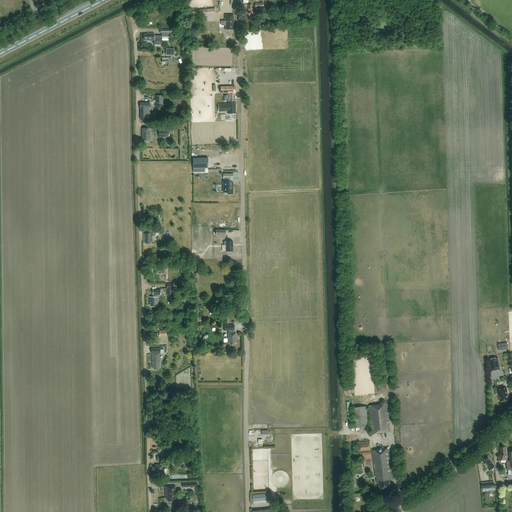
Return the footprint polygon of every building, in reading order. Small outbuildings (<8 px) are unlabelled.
[(263,3),(255,3),(255,11),(264,11),(263,3)] [(224,15),(225,21),(221,21),(221,26),(225,26),(225,28),(226,28),(226,30),(234,30),(234,15),(224,15)] [(162,35),(154,35),(154,33),(146,33),(146,35),(144,35),(144,39),(145,39),(145,41),(154,41),(154,45),(162,45),(162,35)] [(228,101),(228,103),(218,104),(218,111),(228,111),(228,114),(236,114),(235,101),(233,101),(233,100),(231,100),(231,101),(228,101)] [(149,108),(149,103),(140,103),(140,108),(141,108),(141,109),(140,109),(140,118),(141,118),(141,120),(146,120),(146,118),(147,118),(147,109),(146,109),(146,108),(149,108)] [(150,141),(150,128),(142,128),(142,141),(150,141)] [(208,158),(193,158),(193,168),(197,168),(208,168),(208,158)] [(233,192),(233,183),(230,183),(230,181),(223,181),(223,185),(225,185),(225,192),(227,192),(227,194),(232,194),(232,192),(233,192)] [(152,242),(152,236),(154,236),(154,234),(155,228),(149,228),(149,233),(144,233),(144,242),(145,242),(145,244),(151,244),(151,242),(152,242)] [(233,251),(233,241),(226,241),(224,241),(224,245),(226,245),(226,251),(233,251)] [(160,290),(153,290),(153,297),(149,297),(149,305),(151,305),(151,306),(155,306),(155,305),(158,305),(158,297),(157,297),(157,295),(160,295),(160,290)] [(224,325),(224,330),(228,330),(228,343),(230,343),(230,345),(235,345),(235,343),(236,343),(236,339),(236,335),(236,333),(234,333),(234,331),(234,325),(224,325)] [(160,353),(160,348),(152,349),(152,348),(151,348),(151,353),(152,353),(152,368),(154,368),(154,369),(158,369),(158,367),(160,367),(160,357),(160,353)] [(496,358),(489,359),(491,371),(498,369),(496,358)] [(507,388),(497,390),(498,394),(499,394),(500,402),(509,400),(507,388)] [(369,406),(372,434),(390,432),(387,404),(369,406)] [(353,408),(355,428),(368,426),(366,406),(353,408)] [(357,452),(371,451),(370,441),(356,443),(357,452)] [(393,479),(389,449),(372,451),(376,477),(377,477),(377,483),(379,482),(380,489),(391,488),(390,480),(393,479)] [(163,469),(163,465),(165,465),(164,461),(165,461),(165,457),(169,457),(169,453),(168,453),(168,451),(162,451),(163,453),(162,453),(162,457),(158,457),(158,461),(160,461),(160,464),(155,464),(156,475),(163,474),(163,473),(167,473),(167,469),(163,469)] [(492,463),(488,457),(482,461),(488,469),(490,468),(491,470),(494,468),(494,466),(492,463)] [(175,486),(165,486),(166,499),(168,499),(168,501),(173,501),(172,499),(176,499),(175,486)]
